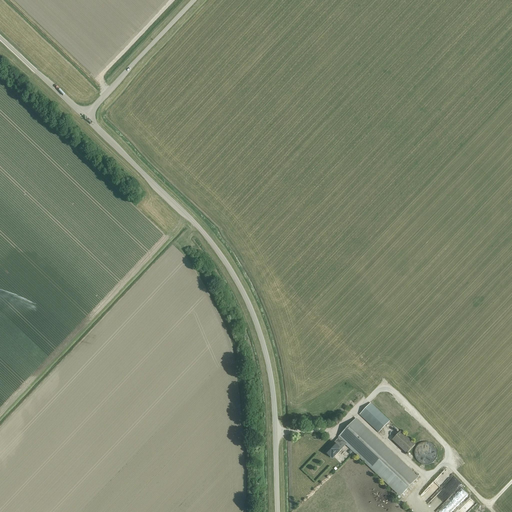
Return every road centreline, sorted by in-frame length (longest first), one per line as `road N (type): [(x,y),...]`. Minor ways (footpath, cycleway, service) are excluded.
road 1 (tertiary): [(277,511),(267,359),(237,280),(192,220),(86,114)]
road 2 (tertiary): [(86,114),(195,0)]
